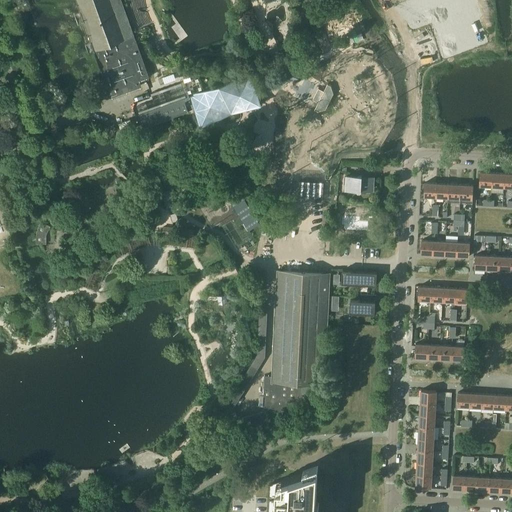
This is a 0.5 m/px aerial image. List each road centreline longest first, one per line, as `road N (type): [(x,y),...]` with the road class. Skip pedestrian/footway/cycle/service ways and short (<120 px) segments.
road 1 (residential): [(389,498),(412,155)]
road 2 (track): [(391,13),(404,28),(412,155)]
road 3 (residential): [(389,498),(511,505)]
